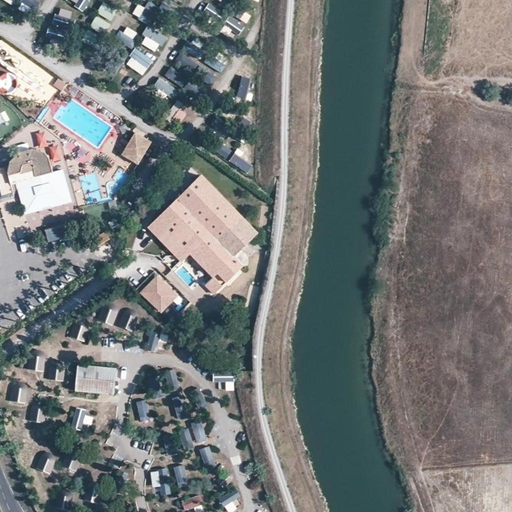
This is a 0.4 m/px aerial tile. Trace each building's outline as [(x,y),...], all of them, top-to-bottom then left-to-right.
[(20,0),(34,12),(41,4),(36,0),(20,0)] [(85,10),(91,0),(76,0),(74,4),(85,10)] [(154,11),(139,2),(132,15),(147,23),(154,11)] [(212,21),(220,10),(210,3),(202,14),(212,21)] [(111,23),(116,13),(101,6),(97,16),(111,23)] [(66,46),(74,12),(56,8),(48,42),(66,46)] [(91,26),(105,35),(111,24),(97,16),(91,26)] [(239,36),(246,26),(230,16),(223,26),(239,36)] [(125,25),(116,38),(129,47),(138,34),(125,25)] [(158,53),(167,36),(148,27),(140,44),(158,53)] [(98,45),(99,34),(85,34),(84,44),(98,45)] [(182,51),(201,59),(205,49),(186,41),(182,51)] [(137,48),(126,64),(143,76),(154,60),(137,48)] [(177,53),(166,80),(203,95),(205,89),(185,82),(193,60),(177,53)] [(209,54),(204,62),(221,74),(226,66),(209,54)] [(0,92),(15,93),(16,74),(0,73),(0,92)] [(58,79),(54,84),(63,91),(67,85),(58,79)] [(159,79),(154,88),(174,99),(179,90),(159,79)] [(179,126),(190,111),(178,101),(166,116),(179,126)] [(214,124),(211,138),(226,141),(229,127),(214,124)] [(36,133),(39,149),(48,147),(45,131),(36,133)] [(153,141),(137,132),(124,155),(141,164),(153,141)] [(18,153),(29,148),(27,143),(16,147),(18,153)] [(59,145),(49,147),(52,163),(63,160),(59,145)] [(238,147),(239,162),(250,162),(250,147),(238,147)] [(17,184),(53,173),(50,160),(44,153),(32,150),(19,154),(11,162),(10,165),(9,172),(15,197),(20,195),(17,184)] [(96,200),(101,199),(95,174),(82,177),(85,192),(93,190),(96,200)] [(260,233),(254,228),(263,218),(232,188),(221,197),(200,177),(149,227),(206,285),(217,275),(226,283),(249,261),(241,252),(260,233)] [(60,225),(45,231),(49,241),(64,236),(60,225)] [(158,279),(143,294),(162,312),(176,297),(158,279)] [(127,308),(119,325),(133,331),(141,314),(127,308)] [(74,323),(71,337),(80,339),(83,326),(74,323)] [(156,352),(159,340),(149,338),(147,350),(156,352)] [(45,371),(45,356),(30,355),(29,371),(45,371)] [(79,366),(77,392),(110,393),(116,394),(118,369),(79,366)] [(58,371),(56,380),(62,382),(65,373),(58,371)] [(226,391),(235,390),(234,376),(215,376),(216,382),(226,382),(226,391)] [(11,388),(11,402),(26,402),(27,389),(11,388)] [(148,399),(137,401),(140,421),(151,419),(148,399)] [(30,416),(42,420),(47,407),(34,402),(30,416)] [(82,432),(84,423),(91,425),(94,414),(76,410),(71,429),(82,432)] [(192,426),(197,444),(207,441),(202,423),(192,426)] [(200,450),(204,462),(214,458),(210,446),(200,450)] [(43,453),(37,468),(50,473),(56,458),(43,453)] [(63,468),(78,471),(81,457),(66,454),(63,468)] [(119,470),(123,464),(114,457),(110,463),(119,470)] [(156,484),(163,470),(152,464),(145,479),(156,484)] [(183,465),(174,467),(179,488),(188,486),(183,465)] [(93,503),(101,485),(91,481),(83,498),(93,503)] [(234,502),(241,497),(237,489),(229,495),(234,502)] [(55,508),(64,510),(67,494),(58,492),(55,508)] [(227,511),(234,511),(238,510),(228,494),(220,499),(227,511)] [(198,496),(182,502),(185,509),(200,503),(198,496)]
